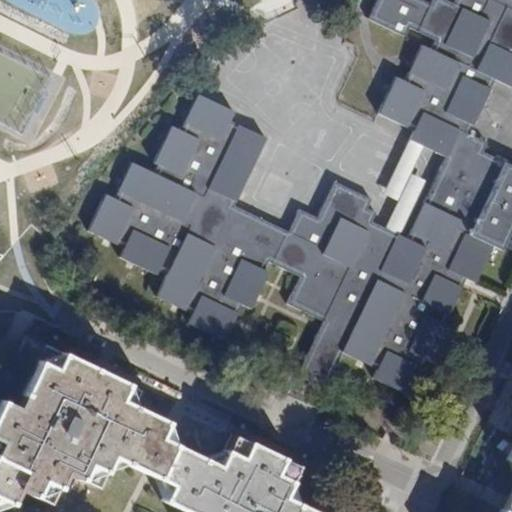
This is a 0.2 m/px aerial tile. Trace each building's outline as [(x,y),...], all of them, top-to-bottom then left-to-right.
[(511,0),(453,0),(453,1),(449,0),(431,0),(430,1),(425,13),(399,0),(370,0),(362,17),(400,34),(404,25),(425,36),(404,78),(397,75),(379,113),(414,129),(410,138),(446,156),(401,252),(356,230),(366,211),(357,207),(361,197),(324,180),(307,216),(297,212),(285,238),(230,212),(265,137),(230,121),(235,111),(198,94),(181,132),(172,128),(157,161),(160,163),(156,171),(129,159),(112,194),(103,191),(86,228),(121,245),(114,259),(152,277),(154,272),(163,277),(153,297),(189,314),(185,323),(222,340),(242,295),(254,301),(271,263),(267,261),(271,254),(299,268),(286,297),(342,322),(330,348),(364,365),(360,374),(399,392),(415,356),(425,361),(443,324),(439,323),(447,305),(452,307),(468,271),(477,276),(494,238),(503,242),(511,222),(511,162),(481,147),(484,139),(468,131),(493,77),(510,85),(511,79),(511,0)] [(430,1),(427,0),(399,0),(425,13),(430,1)] [(330,348),(342,322),(315,310),(277,390),(304,404),(330,348)] [(134,406),(141,391),(25,335),(17,352),(36,361),(14,408),(0,401),(0,500),(9,505),(17,490),(48,505),(63,474),(95,490),(111,457),(167,485),(160,498),(188,511),(314,511),(283,496),(268,489),(275,473),(259,465),(265,451),(233,435),(218,466),(158,438),(142,430),(149,414),(134,406)] [(511,511),(511,402),(511,446),(507,457),(511,459),(511,480),(496,511),(511,511)] [(142,430),(158,438),(165,422),(149,414),(142,430)] [(259,465),(275,473),(268,489),(283,496),(297,467),(265,451),(259,465)]
